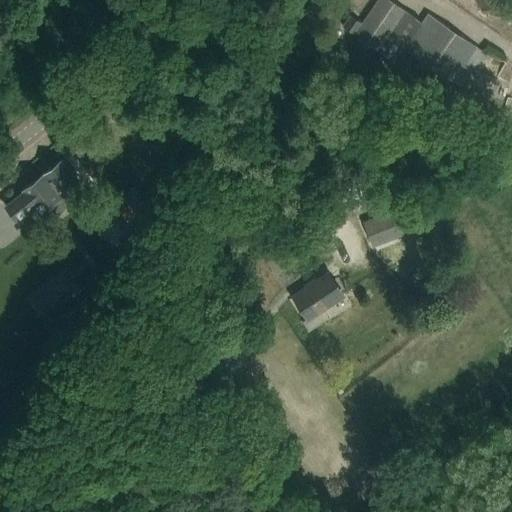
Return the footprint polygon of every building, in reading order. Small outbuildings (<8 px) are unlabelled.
[(395,61),(407,45),(462,84),(485,52),(477,46),(429,14),(423,22),(391,0),(378,0),(355,34),(395,61)] [(351,14),(343,25),(354,33),(362,22),(351,14)] [(314,86),(301,77),(287,100),(300,108),(314,86)] [(46,171),(72,204),(79,199),(71,189),(80,182),(71,170),(75,166),(67,156),(63,159),(62,159),(46,171)] [(52,204),(60,214),(72,204),(46,171),(24,189),(25,190),(6,205),(18,220),(36,205),(42,212),(52,204)] [(354,179),(346,193),(370,205),(377,191),(354,179)] [(133,192),(108,212),(119,225),(144,205),(133,192)] [(364,220),(374,246),(408,233),(399,207),(364,220)] [(278,216),(269,227),(283,238),(292,226),(278,216)] [(16,263),(39,248),(29,231),(5,245),(16,263)] [(296,294),(310,316),(342,295),(328,274),(296,294)]
